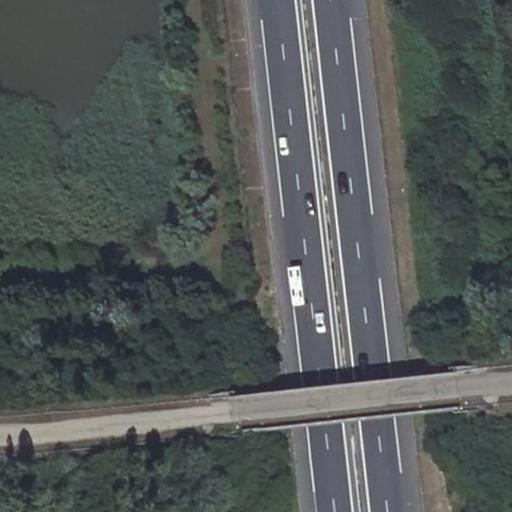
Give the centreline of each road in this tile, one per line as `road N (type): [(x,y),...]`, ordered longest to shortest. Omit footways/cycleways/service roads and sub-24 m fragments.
road 1 (motorway): [(279,0),(335,511)]
road 2 (motorway): [(388,511),(333,0)]
road 3 (unclassified): [(511,386),(0,430)]
